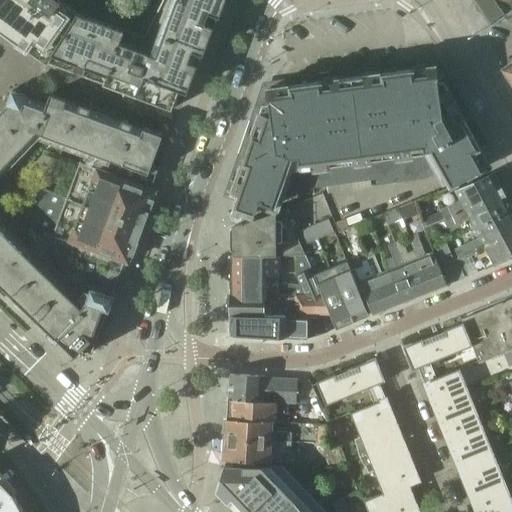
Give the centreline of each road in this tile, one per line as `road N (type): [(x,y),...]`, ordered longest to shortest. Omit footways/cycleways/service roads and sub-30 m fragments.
road 1 (secondary): [(162,309),(197,191),(274,0)]
road 2 (residential): [(387,334),(299,358),(216,356),(189,344)]
road 3 (residential): [(453,511),(387,334)]
road 4 (residential): [(511,276),(387,334)]
road 5 (secondary): [(185,511),(143,391)]
